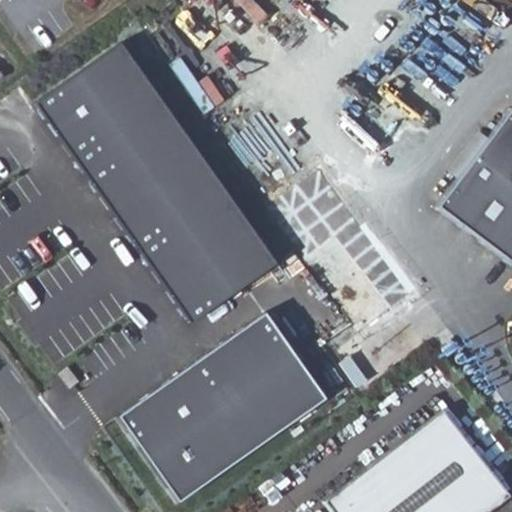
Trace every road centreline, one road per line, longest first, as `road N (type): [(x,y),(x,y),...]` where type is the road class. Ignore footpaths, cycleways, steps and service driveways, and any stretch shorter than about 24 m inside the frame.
road 1 (unknown): [(60,461),(145,362),(154,316),(120,260)]
road 2 (unknown): [(120,260),(37,155),(15,138),(0,139)]
road 3 (unclassified): [(98,511),(0,383)]
